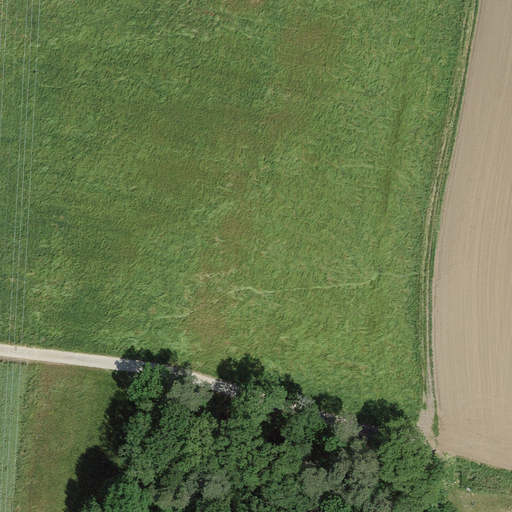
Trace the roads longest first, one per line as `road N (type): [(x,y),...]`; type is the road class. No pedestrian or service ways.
road 1 (track): [(364,439),(424,430),(431,421),(422,315),(428,236),(472,0)]
road 2 (track): [(316,511),(329,474),(364,439),(169,371)]
road 3 (track): [(0,350),(169,371)]
